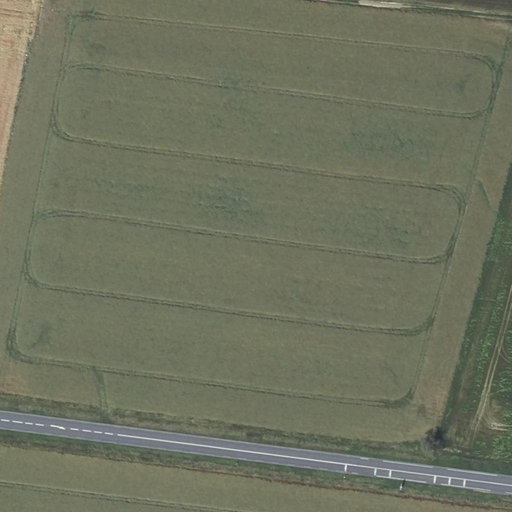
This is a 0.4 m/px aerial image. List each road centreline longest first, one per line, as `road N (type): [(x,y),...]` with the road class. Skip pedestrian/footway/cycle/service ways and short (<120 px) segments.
road 1 (primary): [(0,419),(511,485)]
road 2 (track): [(511,17),(361,0)]
